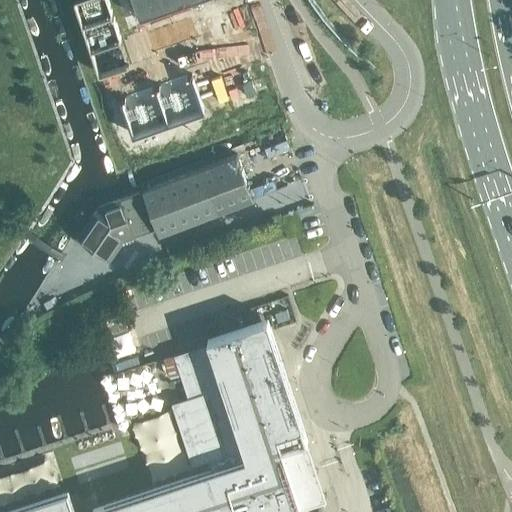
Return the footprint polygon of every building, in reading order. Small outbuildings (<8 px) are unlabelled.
[(101,74),(129,65),(107,0),(74,0),(75,0),(99,73),(101,74)] [(134,0),(141,18),(193,0),(134,0)] [(192,74),(121,99),(134,135),(204,110),(192,74)] [(247,96),(256,92),(252,81),(243,84),(247,96)] [(159,232),(254,196),(237,152),(143,189),(159,232)] [(132,235),(152,227),(139,191),(119,198),(118,198),(99,205),(77,237),(100,253),(114,250),(121,240),(133,236),(132,235)] [(301,449),(299,442),(299,441),(302,440),(264,324),(165,357),(172,377),(181,374),(190,399),(176,404),(195,460),(208,456),(212,468),(99,505),(100,511),(278,511),(302,504),(294,479),(309,474),(306,464),(307,464),(307,463),(308,463),(309,462),(310,461),(311,460),(311,459),(311,458),(311,457),(311,456),(311,455),(311,454),(310,453),(310,452),(309,451),(308,451),(307,450),(306,449),(305,449),(304,449),(303,449),(302,449),(301,449)] [(72,511),(65,490),(0,511),(72,511)]
